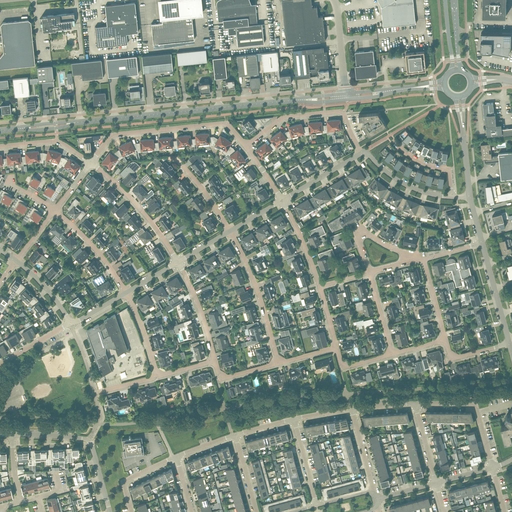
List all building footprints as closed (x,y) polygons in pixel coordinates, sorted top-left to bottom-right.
[(158,0),(160,18),(161,18),(162,23),(192,20),(191,15),(202,14),(200,0),(158,0)] [(223,20),(223,27),(235,26),(256,24),(255,12),(256,12),(255,3),(250,4),(248,0),(218,0),(217,2),(217,3),(217,7),(216,7),(216,8),(217,7),(219,20),(223,20)] [(312,6),(311,2),(310,0),(281,0),(286,45),(325,41),(322,15),(318,16),(317,6),(312,6)] [(413,0),(380,0),(383,27),(416,24),(413,0)] [(506,0),(483,0),(483,2),(482,2),(483,2),(483,6),(482,6),(483,6),(483,16),(506,16),(506,0)] [(95,27),(97,47),(127,44),(126,34),(132,33),(138,32),(135,3),(105,6),(106,16),(104,18),(106,20),(107,25),(95,27)] [(75,24),(74,13),(57,15),(57,13),(58,13),(58,12),(57,13),(56,13),(54,13),(53,13),(52,13),(53,14),(53,15),(41,16),(42,22),(40,22),(41,25),(42,25),(43,31),(56,29),(56,28),(72,26),(72,24),(75,24)] [(0,40),(2,41),(2,43),(3,53),(0,56),(0,68),(35,65),(31,30),(32,30),(31,22),(28,20),(2,22),(0,25),(1,35),(0,35),(0,40)] [(194,40),(192,20),(162,23),(151,24),(153,44),(194,40)] [(263,23),(256,24),(235,26),(237,46),(264,43),(262,23),(263,23)] [(511,44),(511,33),(481,33),(481,51),(492,51),(509,55),(511,44)] [(328,67),(326,51),(324,51),(323,46),(292,50),(295,78),(311,76),(310,68),(326,67),(328,67)] [(178,65),(207,62),(206,49),(177,52),(178,65)] [(373,50),(355,52),(357,65),(375,63),(373,50)] [(277,51),(261,53),(263,71),(274,70),(279,69),(277,51)] [(424,51),(406,53),(408,71),(426,69),(424,51)] [(172,69),(171,53),(142,56),(143,72),(172,69)] [(258,74),(256,56),(258,56),(258,59),(262,59),(261,53),(236,56),(238,76),(249,75),(258,74)] [(136,56),(106,59),(108,77),(138,74),(136,56)] [(212,58),(214,78),(227,77),(225,57),(212,58)] [(101,59),(71,63),(73,74),(81,74),(102,71),(101,59)] [(375,63),(357,65),(356,65),(358,77),(376,75),(375,63)] [(39,82),(53,80),(52,65),(37,67),(39,82)] [(329,80),(328,70),(326,70),(326,67),(310,68),(311,76),(316,76),(315,74),(319,74),(319,81),(329,80)] [(103,77),(102,71),(81,74),(82,79),(103,77)] [(260,87),(258,74),(249,75),(251,88),(260,87)] [(290,74),(279,75),(276,75),(277,81),(280,80),(280,85),(291,84),(290,74)] [(28,77),(13,79),(14,97),(22,96),(28,95),(30,95),(28,77)] [(8,79),(0,80),(0,88),(8,87),(8,79)] [(204,83),(199,83),(198,83),(198,87),(198,88),(199,88),(200,89),(200,93),(210,92),(210,91),(211,91),(212,91),(211,85),(209,85),(209,79),(204,79),(204,83)] [(234,79),(223,80),(223,85),(226,85),(226,86),(227,86),(228,90),(235,89),(234,79)] [(174,85),(164,87),(165,95),(166,95),(166,96),(173,96),(173,94),(175,94),(175,92),(176,92),(175,90),(174,90),(174,85)] [(128,90),(127,91),(126,92),(126,94),(126,95),(127,95),(128,96),(129,96),(129,100),(140,99),(139,89),(128,90)] [(96,104),(98,103),(98,104),(99,104),(100,104),(100,103),(105,103),(104,93),(93,94),(94,99),(95,100),(96,104)] [(36,110),(35,105),(36,105),(37,103),(37,101),(36,100),(35,100),(29,101),(28,95),(22,96),(23,104),(25,104),(26,111),(29,111),(33,110),(36,110)] [(65,107),(71,106),(70,96),(65,97),(65,96),(62,96),(62,97),(60,97),(61,106),(64,105),(65,107)] [(10,104),(1,105),(2,113),(1,113),(11,112),(10,102),(10,104)] [(487,103),(483,104),(483,107),(485,123),(487,122),(496,121),(495,113),(494,114),(493,103),(487,103)] [(366,121),(363,123),(362,123),(362,124),(362,125),(363,125),(364,125),(367,124),(368,125),(363,127),(364,128),(365,127),(367,131),(366,132),(369,137),(386,126),(384,121),(382,122),(380,118),(381,117),(378,112),(359,114),(359,115),(360,115),(361,119),(359,119),(360,120),(364,119),(366,121)] [(256,129),(273,117),(249,119),(248,119),(243,123),(251,133),(256,130),(257,130),(256,129)] [(334,130),(333,119),(329,120),(330,121),(327,121),(327,126),(324,126),(325,133),(328,132),(328,130),(334,130)] [(336,119),(333,119),(334,130),(338,129),(339,131),(343,130),(341,125),(340,125),(339,120),(337,120),(336,119)] [(316,132),(314,121),(311,122),(311,123),(308,123),(309,128),(305,128),(307,135),(310,134),(310,132),(316,132)] [(318,121),(314,121),(316,132),(321,131),(322,133),(325,133),(324,126),(321,126),(321,122),(318,122),(318,121)] [(487,125),(486,125),(487,135),(502,134),(502,137),(511,135),(511,127),(502,129),(501,124),(499,124),(499,123),(499,121),(496,121),(487,122),(487,125)] [(298,124),(294,125),(297,134),(303,133),(304,136),(307,135),(305,128),(302,129),(301,124),(298,124)] [(297,134),(294,125),(291,126),(289,127),(290,132),(286,133),(290,139),(292,138),(292,136),(297,134)] [(407,143),(413,136),(409,133),(406,129),(400,134),(404,139),(403,139),(407,143)] [(278,132),(275,134),(281,142),(286,139),(287,141),(290,139),(286,133),(283,135),(280,131),(278,133),(278,132)] [(203,143),(202,133),(198,133),(198,134),(195,135),(196,139),(193,140),(194,146),(194,149),(197,149),(197,146),(198,146),(199,145),(198,144),(203,143)] [(205,133),(202,133),(203,143),(209,143),(209,145),(212,145),(213,138),(209,138),(208,133),(205,134),(205,133)] [(98,135),(93,136),(77,137),(77,138),(78,137),(79,142),(84,142),(85,151),(85,150),(91,149),(91,150),(90,141),(93,140),(93,141),(99,140),(104,134),(98,135)] [(272,137),(270,139),(273,143),(271,144),(275,150),(277,153),(280,150),(278,148),(283,145),(281,142),(275,134),(272,136),(272,137)] [(184,145),(183,135),(180,135),(180,136),(177,136),(177,141),(174,142),(175,148),(178,148),(178,146),(184,145)] [(187,135),(183,135),(184,145),(190,145),(190,147),(194,146),(193,140),(190,140),(190,135),(187,135)] [(221,147),(226,138),(223,136),(222,137),(220,136),(217,140),(213,138),(212,145),(214,146),(220,149),(221,147)] [(416,149),(421,142),(416,139),(413,136),(407,143),(408,142),(412,146),(411,146),(416,149)] [(166,147),(165,137),(161,137),(161,138),(158,138),(159,143),(156,144),(157,150),(162,150),(162,148),(166,147)] [(168,137),(165,137),(166,147),(172,147),(172,149),(175,148),(174,142),(172,142),(171,137),(168,137)] [(150,138),(146,139),(147,149),(153,148),(153,151),(157,150),(156,144),(153,144),(153,139),(150,139),(150,138)] [(234,147),(229,145),(231,142),(228,141),(229,140),(226,138),(221,147),(224,149),(222,152),(226,155),(231,150),(234,147)] [(147,149),(146,139),(143,139),(143,140),(140,140),(140,145),(137,146),(138,153),(141,152),(141,150),(147,149)] [(128,142),(127,142),(124,143),(128,152),(134,150),(135,153),(138,153),(137,146),(133,147),(130,141),(128,142)] [(263,143),(260,146),(266,154),(271,150),(272,152),(275,150),(271,144),(269,146),(266,142),(263,144),(263,143)] [(426,155),(429,146),(424,144),(421,142),(416,149),(417,149),(421,151),(421,152),(426,155)] [(128,152),(124,143),(121,144),(121,145),(119,146),(121,151),(117,153),(121,159),(124,157),(126,156),(125,154),(128,152)] [(492,156),(491,143),(481,144),(481,148),(482,148),(483,158),(484,158),(485,162),(488,162),(487,156),(492,156)] [(331,145),(324,148),(329,155),(332,153),(335,157),(336,156),(337,157),(340,155),(340,154),(341,153),(336,144),(332,147),(331,145)] [(266,154),(260,146),(257,148),(258,148),(255,150),(259,154),(261,158),(263,159),(265,158),(265,159),(268,156),(266,154)] [(436,158),(438,150),(433,148),(429,146),(426,155),(426,154),(431,156),(431,157),(436,158)] [(325,158),(329,155),(324,148),(318,152),(319,154),(315,157),(321,165),(322,164),(323,166),(326,163),(326,162),(327,161),(325,158)] [(389,152),(385,148),(380,152),(384,158),(389,161),(394,154),(390,151),(389,152)] [(35,150),(32,151),(33,161),(39,160),(39,162),(42,163),(43,155),(38,156),(38,151),(35,151),(35,150)] [(52,161),(55,151),(51,150),(51,151),(48,150),(47,156),(43,155),(42,163),(45,163),(46,159),(52,161)] [(234,161),(242,154),(240,152),(239,152),(237,150),(233,153),(231,150),(226,155),(226,156),(227,157),(228,157),(229,158),(230,159),(231,158),(234,161)] [(443,151),(438,150),(436,158),(436,157),(441,159),(441,160),(447,161),(448,152),(443,151)] [(33,161),(32,151),(28,151),(28,152),(25,152),(26,157),(23,157),(24,164),(27,164),(27,162),(33,161)] [(59,170),(60,167),(64,158),(60,157),(61,153),(58,152),(58,151),(55,151),(52,161),(58,162),(57,166),(56,169),(59,170)] [(492,156),(487,156),(488,162),(492,162),(493,163),(496,163),(496,161),(499,161),(501,179),(511,178),(511,151),(499,153),(499,155),(492,156)] [(17,152),(13,153),(14,163),(18,162),(18,167),(22,167),(22,166),(24,166),(24,164),(23,157),(20,158),(19,153),(17,153),(17,152)] [(14,163),(13,153),(10,153),(10,154),(7,154),(7,159),(4,159),(5,166),(11,165),(10,163),(14,163)] [(121,159),(117,153),(114,156),(109,153),(108,155),(107,154),(105,157),(113,164),(117,159),(119,160),(121,159)] [(203,170),(205,168),(200,162),(202,161),(201,154),(193,155),(193,156),(194,156),(195,162),(191,165),(198,174),(200,172),(201,173),(203,171),(203,170)] [(245,160),(243,158),(244,157),(242,154),(234,161),(236,164),(235,165),(235,166),(236,167),(233,169),(235,171),(243,165),(241,163),(245,160)] [(306,161),(302,163),(303,164),(308,173),(309,172),(310,173),(313,171),(313,170),(314,169),(312,165),(315,163),(316,164),(312,156),(310,154),(304,158),(305,160),(306,161)] [(395,155),(394,154),(389,161),(394,166),(398,169),(403,161),(399,158),(398,160),(393,156),(395,155)] [(113,164),(105,157),(103,160),(103,161),(102,163),(109,168),(113,164)] [(68,161),(64,158),(60,167),(59,170),(61,171),(64,166),(69,170),(75,161),(72,159),(72,160),(69,158),(68,161)] [(173,174),(173,173),(175,171),(171,168),(172,167),(170,165),(169,166),(165,162),(163,164),(159,160),(154,165),(157,168),(158,166),(163,172),(161,173),(161,175),(164,178),(166,178),(167,176),(168,177),(170,176),(172,176),(173,174)] [(78,163),(75,161),(69,170),(74,173),(71,177),(74,179),(81,169),(79,167),(80,166),(78,164),(78,163)] [(130,173),(138,165),(136,162),(135,162),(134,161),(133,161),(132,162),(131,162),(130,162),(119,174),(125,178),(122,181),(128,186),(133,181),(133,182),(136,179),(135,179),(130,173)] [(408,175),(413,167),(408,165),(407,166),(402,163),(403,161),(398,169),(404,172),(408,175)] [(288,170),(295,181),(296,180),(297,181),(300,179),(300,178),(301,177),(299,173),(303,171),(303,172),(303,171),(299,164),(288,170)] [(234,174),(236,177),(237,178),(242,175),(244,178),(246,177),(249,181),(256,176),(251,168),(245,172),(242,167),(234,174)] [(419,180),(423,172),(418,170),(417,171),(412,169),(413,167),(408,175),(414,178),(419,180)] [(367,171),(366,172),(364,170),(361,172),(359,169),(354,172),(360,183),(365,179),(364,178),(368,176),(370,174),(367,171)] [(288,186),(287,185),(288,184),(286,181),(290,178),(290,179),(286,171),(275,177),(282,188),(283,187),(284,188),(288,186)] [(360,183),(354,172),(350,175),(349,175),(350,178),(347,180),(351,188),(360,183)] [(431,184),(433,175),(428,174),(428,176),(422,173),(423,172),(419,180),(426,182),(431,184)] [(146,173),(138,180),(142,184),(145,181),(146,183),(151,178),(146,173)] [(89,180),(86,183),(91,187),(90,188),(97,195),(103,188),(100,186),(102,183),(100,181),(98,179),(97,179),(93,175),(92,177),(89,180)] [(443,186),(444,177),(439,177),(439,178),(433,177),(433,175),(431,184),(438,186),(443,186)] [(41,190),(47,179),(43,176),(40,181),(33,176),(32,177),(31,178),(32,178),(29,183),(30,183),(28,186),(34,189),(35,186),(41,190)] [(222,187),(221,188),(218,183),(219,182),(215,176),(208,181),(212,186),(210,188),(217,198),(225,192),(224,192),(225,191),(226,190),(226,189),(225,187),(223,187),(222,187)] [(351,188),(347,180),(344,182),(342,179),(337,182),(342,191),(347,188),(348,190),(351,188)] [(185,194),(191,190),(184,180),(181,182),(178,180),(172,184),(176,189),(180,187),(185,194)] [(251,188),(255,186),(258,184),(256,180),(249,185),(251,188)] [(374,194),(382,184),(377,180),(375,183),(372,181),(368,187),(371,188),(369,190),(374,194)] [(342,191),(337,182),(331,186),(333,188),(330,190),(333,196),(336,194),(337,194),(342,191)] [(54,199),(63,186),(59,183),(54,190),(47,185),(47,186),(46,185),(46,187),(43,191),(44,192),(43,194),(48,198),(49,195),(54,199)] [(147,189),(145,191),(139,184),(132,191),(141,200),(148,194),(149,192),(149,191),(148,189),(147,189)] [(383,198),(387,192),(385,190),(386,188),(382,184),(374,194),(379,198),(380,196),(383,198)] [(493,197),(497,197),(497,195),(497,193),(495,185),(489,186),(486,187),(488,194),(486,194),(487,201),(489,200),(490,206),(495,205),(493,197)] [(261,186),(259,187),(255,190),(256,195),(259,195),(262,200),(263,199),(264,200),(266,198),(269,196),(264,188),(263,189),(261,186)] [(111,203),(117,197),(108,189),(106,191),(104,188),(99,194),(101,197),(103,195),(111,203)] [(334,198),(334,197),(333,196),(330,190),(326,192),(325,190),(320,193),(325,201),(326,203),(334,198)] [(12,195),(7,192),(6,194),(0,191),(0,202),(1,201),(9,204),(10,204),(10,203),(10,202),(12,197),(11,197),(12,195)] [(391,204),(397,194),(391,191),(390,194),(387,192),(383,198),(382,199),(385,201),(391,204)] [(511,192),(497,195),(497,197),(498,197),(499,201),(511,199),(511,192)] [(319,204),(325,201),(320,193),(314,196),(316,198),(312,200),(317,208),(320,206),(319,204)] [(400,207),(403,201),(401,199),(402,197),(397,194),(391,204),(396,207),(397,206),(400,207)] [(225,204),(232,200),(230,196),(223,200),(225,204)] [(149,206),(148,207),(149,209),(149,210),(150,211),(151,212),(153,213),(156,210),(157,212),(161,209),(155,202),(157,200),(154,197),(152,199),(151,197),(146,202),(149,206)] [(198,211),(204,207),(197,197),(194,200),(192,197),(185,202),(187,205),(191,202),(198,211)] [(80,219),(86,213),(83,211),(81,211),(75,207),(79,202),(75,198),(71,203),(71,204),(67,208),(67,209),(69,210),(67,212),(67,213),(69,215),(70,215),(75,219),(77,217),(80,219)] [(24,211),(27,206),(26,205),(27,203),(22,200),(21,202),(15,199),(12,206),(23,213),(24,212),(25,211),(24,211)] [(359,219),(363,217),(361,215),(366,212),(358,199),(350,204),(353,208),(350,209),(349,208),(343,212),(344,213),(341,215),(328,224),(333,232),(343,225),(345,228),(348,226),(348,225),(350,224),(351,224),(357,221),(357,220),(359,219)] [(409,213),(413,202),(407,199),(406,202),(403,201),(400,207),(400,209),(403,210),(403,211),(409,213)] [(317,208),(312,200),(309,202),(308,200),(302,203),(307,212),(313,208),(314,210),(317,208)] [(418,216),(420,208),(418,206),(419,204),(413,202),(409,213),(414,215),(418,216)] [(308,213),(307,212),(302,203),(297,206),(298,209),(295,211),(300,218),(303,216),(308,213)] [(116,206),(111,211),(114,213),(115,212),(120,217),(129,209),(123,204),(118,209),(116,206)] [(232,205),(225,209),(230,219),(232,218),(232,219),(235,217),(234,217),(238,214),(232,205)] [(428,216),(430,207),(424,205),(423,208),(420,208),(418,216),(421,217),(427,218),(428,216)] [(438,212),(435,211),(436,208),(430,207),(428,216),(434,218),(437,218),(438,212)] [(42,213),(37,209),(36,211),(30,208),(23,219),(27,222),(30,217),(37,222),(38,221),(38,222),(39,220),(38,220),(42,215),(41,215),(42,213)] [(446,219),(448,219),(458,216),(456,210),(453,211),(452,208),(446,210),(444,210),(446,219)] [(167,218),(170,215),(167,211),(161,215),(163,218),(159,221),(165,230),(172,225),(167,218)] [(372,212),(366,219),(371,223),(369,225),(377,231),(379,229),(381,231),(384,227),(382,225),(375,219),(377,216),(372,212)] [(502,213),(492,216),(495,226),(496,226),(497,229),(505,227),(502,213)] [(86,215),(81,220),(83,222),(81,224),(89,233),(95,227),(86,219),(88,217),(86,215)] [(128,221),(135,229),(137,231),(141,228),(139,226),(142,224),(134,215),(131,217),(129,215),(124,219),(126,222),(128,221)] [(209,218),(207,215),(201,218),(203,221),(202,222),(201,223),(203,226),(204,226),(206,225),(209,230),(211,229),(212,230),(214,228),(214,227),(216,226),(211,217),(209,218)] [(280,216),(276,219),(281,227),(287,224),(284,220),(283,221),(280,216)] [(457,226),(456,223),(459,222),(458,216),(448,219),(446,219),(448,225),(448,228),(450,227),(457,226)] [(281,227),(276,219),(271,222),(273,226),(271,227),(274,232),(277,231),(276,230),(281,227)] [(53,238),(57,242),(59,243),(60,242),(65,237),(62,234),(65,230),(56,223),(50,230),(56,234),(53,238)] [(266,224),(261,227),(267,237),(272,234),(271,234),(274,232),(271,227),(268,228),(266,224)] [(317,245),(317,246),(322,244),(322,242),(325,241),(324,237),(323,238),(322,235),(326,234),(322,225),(309,231),(311,236),(308,237),(310,241),(310,240),(311,243),(312,247),(317,245)] [(181,230),(178,226),(171,231),(173,235),(181,230)] [(462,234),(461,229),(461,227),(458,228),(457,226),(450,227),(451,230),(453,236),(462,234)] [(96,236),(94,238),(102,247),(108,241),(101,232),(103,230),(100,227),(94,233),(96,236)] [(141,228),(137,231),(128,238),(132,243),(142,238),(145,243),(152,238),(152,236),(150,234),(149,234),(146,231),(145,232),(142,227),(141,228)] [(267,237),(261,227),(256,230),(259,234),(256,236),(259,241),(262,239),(266,236),(267,237)] [(397,239),(402,230),(396,227),(394,230),(389,227),(389,228),(388,227),(386,231),(388,231),(385,236),(386,237),(385,238),(389,240),(389,238),(392,240),(394,237),(397,239)] [(14,240),(11,244),(13,245),(12,246),(15,248),(15,247),(17,248),(18,247),(19,246),(23,239),(20,237),(21,236),(11,229),(7,235),(14,240)] [(350,239),(349,235),(346,236),(344,231),(330,237),(333,245),(338,243),(339,246),(338,247),(339,250),(343,248),(343,250),(348,248),(348,247),(353,245),(351,242),(350,239)] [(251,233),(246,236),(252,245),(256,242),(256,243),(259,241),(256,236),(254,237),(251,233)] [(462,234),(453,236),(451,237),(454,245),(453,245),(464,243),(463,240),(464,239),(462,234)] [(417,238),(405,235),(403,244),(404,244),(404,245),(406,245),(415,246),(417,238)] [(65,237),(60,242),(63,245),(64,244),(71,250),(78,243),(70,236),(67,239),(65,237)] [(245,248),(252,245),(246,236),(242,239),(244,244),(243,244),(245,248)] [(439,238),(427,239),(428,241),(426,241),(427,245),(428,245),(428,247),(440,246),(440,243),(443,243),(442,236),(439,236),(439,238)] [(180,237),(173,241),(178,250),(180,249),(181,250),(184,248),(183,247),(185,246),(182,240),(183,240),(182,237),(180,238),(180,237)] [(284,241),(283,238),(275,242),(277,245),(280,243),(283,249),(281,249),(282,250),(294,243),(293,240),(292,241),(291,238),(284,241)] [(509,238),(499,241),(503,254),(511,251),(511,250),(509,239),(509,238)] [(119,250),(117,252),(113,247),(119,242),(116,239),(108,245),(111,248),(106,252),(113,261),(122,254),(119,250)] [(144,247),(150,256),(154,253),(159,261),(160,260),(161,261),(163,260),(163,259),(165,258),(158,246),(155,248),(152,242),(144,247)] [(42,243),(29,258),(35,262),(38,258),(44,263),(44,264),(48,259),(42,254),(47,248),(42,243)] [(296,246),(294,243),(282,250),(284,255),(280,257),(281,260),(292,256),(290,252),(296,249),(295,246),(296,246)] [(76,257),(81,263),(89,255),(84,250),(82,252),(79,248),(80,248),(80,247),(72,255),(75,258),(76,257)] [(228,247),(224,250),(229,258),(235,255),(232,251),(231,251),(228,247)] [(320,266),(321,270),(326,268),(326,269),(331,267),(331,265),(334,264),(333,261),(332,261),(331,259),(335,257),(332,248),(318,254),(320,259),(317,260),(319,263),(320,266)] [(264,249),(257,253),(256,253),(258,257),(252,260),(258,272),(260,270),(261,271),(264,269),(267,268),(262,256),(265,254),(263,250),(264,249)] [(229,258),(224,250),(219,252),(221,256),(219,258),(222,263),(224,262),(224,261),(229,258)] [(342,257),(344,262),(347,261),(351,271),(361,267),(359,264),(358,261),(357,257),(356,258),(354,253),(342,257)] [(214,255),(209,258),(214,267),(219,264),(219,265),(222,263),(219,258),(216,259),(214,255)] [(458,258),(459,261),(461,268),(459,268),(462,278),(463,278),(465,284),(466,288),(468,287),(469,290),(475,288),(474,285),(476,285),(473,275),(472,275),(469,266),(471,265),(468,255),(458,258)] [(296,271),(304,268),(300,257),(295,259),(294,256),(286,259),(289,265),(293,264),(296,271)] [(214,267),(209,258),(204,261),(206,265),(204,267),(207,272),(210,270),(209,270),(214,267)] [(461,268),(459,261),(456,262),(456,261),(455,261),(455,260),(454,259),(453,260),(452,260),(449,261),(448,261),(447,261),(447,262),(446,262),(446,263),(446,264),(447,264),(444,265),(443,262),(432,265),(435,275),(452,270),(452,272),(451,272),(450,273),(450,274),(449,275),(450,277),(450,278),(451,278),(453,279),(454,278),(456,287),(459,286),(459,287),(460,288),(461,288),(462,288),(462,287),(463,287),(463,286),(463,285),(465,284),(463,278),(462,278),(459,268),(461,268)] [(82,266),(86,270),(88,268),(92,274),(99,268),(99,267),(97,264),(97,265),(94,261),(91,263),(89,260),(89,261),(87,262),(82,266)] [(132,263),(130,260),(122,264),(124,268),(120,270),(126,280),(130,278),(130,279),(133,278),(132,277),(133,276),(127,266),(132,263)] [(207,272),(204,267),(201,268),(199,264),(194,267),(199,275),(204,273),(204,274),(207,272)] [(54,265),(46,273),(51,278),(53,276),(56,278),(59,275),(57,273),(60,270),(56,266),(56,267),(54,265)] [(199,275),(194,267),(189,270),(192,274),(191,275),(193,279),(199,275)] [(417,269),(404,272),(405,272),(406,277),(410,276),(412,281),(413,280),(414,284),(421,282),(421,283),(417,269)] [(236,285),(244,281),(239,270),(231,273),(234,280),(232,280),(234,284),(235,284),(236,285)] [(218,280),(229,274),(227,271),(216,277),(218,280)] [(310,284),(306,274),(303,275),(302,272),(295,274),(296,278),(300,277),(302,282),(301,282),(302,285),(303,285),(303,286),(310,284)] [(68,273),(58,282),(60,284),(58,286),(60,289),(60,290),(62,292),(63,292),(64,294),(71,288),(68,284),(73,279),(68,273)] [(96,287),(100,292),(103,290),(105,293),(110,290),(110,291),(114,289),(112,285),(111,286),(108,280),(105,282),(101,275),(95,279),(99,286),(96,287)] [(395,275),(381,279),(382,285),(391,283),(393,285),(397,284),(397,285),(398,285),(395,275)] [(266,285),(263,286),(264,290),(264,291),(265,294),(266,294),(267,298),(275,296),(274,292),(274,291),(273,288),(272,288),(271,284),(272,283),(270,277),(264,280),(266,285)] [(176,278),(171,280),(176,289),(183,285),(182,284),(180,282),(179,282),(176,278)] [(16,292),(23,285),(20,283),(20,282),(17,280),(15,279),(14,281),(9,287),(10,287),(13,290),(9,297),(11,299),(16,292)] [(176,289),(171,280),(167,283),(169,287),(166,289),(170,294),(172,293),(172,292),(176,289)] [(442,290),(439,291),(442,302),(450,300),(448,293),(450,292),(449,290),(455,288),(453,281),(441,285),(442,290)] [(363,284),(358,285),(361,297),(369,294),(367,290),(368,290),(367,287),(365,283),(363,284)] [(23,299),(30,291),(26,287),(25,287),(23,285),(16,292),(23,299)] [(202,292),(200,292),(203,300),(205,299),(205,300),(206,300),(207,300),(208,300),(208,299),(208,298),(211,296),(210,293),(214,291),(211,285),(201,289),(202,292)] [(162,286),(157,289),(162,298),(166,295),(167,296),(170,294),(166,289),(164,290),(162,286)] [(243,287),(235,290),(237,295),(239,294),(243,302),(251,299),(248,291),(245,292),(244,290),(243,287)] [(415,293),(415,297),(414,298),(414,299),(415,300),(415,301),(416,301),(417,301),(417,302),(426,299),(424,294),(425,294),(424,291),(423,291),(423,289),(420,290),(419,287),(410,289),(412,294),(415,293)] [(162,298),(157,289),(152,292),(154,296),(152,297),(155,303),(158,301),(157,300),(162,298)] [(475,293),(474,290),(464,293),(467,302),(472,300),(473,305),(481,302),(478,292),(475,293)] [(34,296),(30,291),(23,299),(29,305),(37,298),(34,296)] [(308,291),(299,294),(300,298),(303,297),(305,305),(306,308),(313,306),(312,303),(315,302),(315,300),(316,300),(315,296),(314,296),(314,297),(313,295),(309,296),(307,295),(306,292),(308,291)] [(335,291),(329,293),(330,296),(328,296),(329,299),(330,299),(332,304),(338,303),(339,306),(346,304),(342,292),(336,294),(335,291)] [(74,292),(69,294),(73,299),(69,301),(71,304),(70,304),(73,308),(75,310),(84,305),(78,296),(77,296),(74,292)] [(12,299),(11,299),(9,297),(3,293),(0,297),(0,301),(7,306),(12,299)] [(147,295),(142,298),(147,306),(148,308),(153,306),(152,304),(155,303),(152,297),(149,299),(147,295)] [(218,298),(220,304),(227,302),(224,296),(218,298)] [(35,312),(43,306),(39,301),(37,298),(29,305),(35,312)] [(147,306),(142,298),(137,301),(140,305),(139,306),(140,308),(141,310),(147,306)] [(174,302),(170,304),(172,308),(179,304),(180,307),(182,313),(181,314),(182,316),(184,316),(184,317),(192,314),(188,303),(184,305),(182,302),(183,302),(181,298),(179,299),(174,302)] [(393,305),(388,307),(391,317),(393,317),(394,317),(396,317),(397,316),(398,315),(397,308),(401,307),(399,300),(392,301),(393,305)] [(363,301),(355,303),(357,311),(364,309),(365,315),(374,313),(371,302),(363,304),(363,301)] [(221,304),(211,308),(213,312),(208,314),(209,317),(210,320),(222,316),(221,312),(223,311),(221,304)] [(424,304),(416,306),(417,310),(416,310),(416,313),(418,314),(420,313),(421,318),(430,316),(429,313),(430,313),(430,312),(430,310),(429,309),(428,309),(428,307),(425,308),(424,304)] [(47,311),(43,306),(35,312),(40,319),(49,313),(47,311)] [(255,311),(253,306),(243,309),(244,312),(246,312),(248,320),(257,318),(255,313),(255,311)] [(282,312),(280,306),(274,308),(276,314),(272,315),(275,327),(282,325),(283,327),(289,325),(285,312),(282,312)] [(242,310),(240,307),(230,310),(231,315),(231,314),(242,310)] [(315,307),(300,311),(302,317),(311,314),(312,320),(309,321),(310,325),(321,322),(318,311),(315,311),(314,308),(315,308),(315,307)] [(486,321),(483,311),(480,312),(479,308),(473,309),(474,312),(474,313),(476,313),(479,323),(486,321)] [(340,330),(340,331),(341,331),(342,331),(343,331),(343,330),(344,330),(344,329),(348,328),(346,320),(347,320),(347,319),(348,319),(348,318),(348,317),(352,316),(350,310),(339,313),(341,317),(336,318),(337,323),(336,323),(337,324),(337,325),(337,326),(338,326),(339,330),(340,330)] [(454,311),(445,314),(449,326),(457,324),(454,311)] [(50,316),(49,313),(40,319),(44,326),(45,327),(52,323),(53,322),(52,320),(53,320),(51,316),(50,316)] [(115,315),(116,314),(115,315),(114,314),(104,320),(104,321),(99,324),(98,323),(86,330),(89,337),(87,338),(98,367),(98,366),(99,365),(103,376),(103,375),(110,371),(110,372),(113,371),(110,363),(110,362),(111,362),(115,361),(113,356),(110,357),(110,359),(108,360),(106,355),(108,348),(116,349),(117,353),(118,355),(124,351),(130,352),(118,320),(117,321),(115,315)] [(224,315),(222,316),(210,320),(210,323),(211,323),(212,326),(216,324),(217,328),(227,325),(224,315)] [(150,328),(153,327),(155,332),(163,329),(161,324),(160,324),(157,318),(147,322),(150,328)] [(356,321),(353,322),(354,325),(357,324),(358,326),(364,325),(365,327),(367,327),(368,333),(378,330),(377,324),(373,325),(373,323),(373,322),(372,318),(363,321),(363,319),(356,321)] [(183,322),(184,326),(187,325),(191,338),(199,335),(197,330),(198,329),(197,325),(196,325),(195,322),(192,323),(191,320),(183,322)] [(425,330),(426,333),(425,334),(424,335),(425,336),(426,337),(427,337),(427,338),(435,336),(432,323),(429,324),(428,321),(418,323),(420,331),(425,330)] [(33,323),(25,327),(31,336),(38,332),(33,323)] [(241,326),(242,330),(244,329),(245,335),(249,334),(261,331),(261,329),(260,329),(259,325),(255,326),(254,323),(245,325),(241,326)] [(404,325),(398,326),(399,332),(395,333),(399,346),(408,343),(406,343),(403,332),(406,331),(404,325)] [(483,325),(475,327),(476,333),(480,332),(481,336),(480,336),(479,337),(480,339),(481,340),(482,340),(482,343),(485,342),(485,343),(491,341),(488,329),(484,330),(483,325)] [(220,336),(216,337),(217,342),(218,344),(217,344),(219,348),(222,347),(222,348),(225,348),(225,347),(228,346),(225,335),(229,334),(228,330),(230,329),(229,326),(225,327),(225,330),(219,332),(220,336)] [(316,326),(306,329),(307,335),(313,333),(313,336),(314,340),(316,340),(318,346),(323,344),(323,345),(326,344),(327,343),(323,331),(318,332),(316,326)] [(23,341),(31,336),(25,327),(18,332),(23,341)] [(158,335),(153,337),(155,344),(154,344),(155,347),(156,347),(163,345),(160,335),(164,334),(162,329),(157,331),(158,335)] [(290,335),(289,329),(284,330),(286,337),(279,339),(282,352),(291,349),(292,349),(293,348),(293,347),(293,345),(292,345),(291,344),(290,344),(288,337),(290,336),(290,335)] [(459,329),(453,330),(455,335),(451,336),(453,342),(455,342),(455,343),(458,342),(458,341),(462,340),(460,334),(461,334),(459,329)] [(262,333),(261,331),(249,334),(250,340),(246,341),(247,345),(258,342),(257,339),(262,337),(261,333),(262,333)] [(16,345),(23,341),(18,332),(11,336),(16,345)] [(355,342),(354,339),(358,338),(357,334),(346,337),(347,341),(342,342),(344,349),(347,349),(347,351),(351,350),(351,348),(353,347),(352,343),(355,342)] [(375,335),(368,337),(370,344),(373,343),(375,352),(384,350),(380,337),(376,339),(375,335)] [(9,349),(16,345),(11,336),(4,340),(9,349)] [(0,350),(2,353),(9,349),(4,340),(0,342),(0,350)] [(192,347),(193,347),(195,354),(194,354),(194,355),(194,357),(195,357),(196,357),(197,359),(205,357),(201,345),(200,345),(199,341),(191,343),(192,347)] [(262,362),(263,362),(264,361),(264,360),(268,359),(265,347),(258,349),(256,344),(249,346),(250,352),(254,351),(255,355),(257,354),(259,362),(260,361),(261,362),(262,362)] [(427,357),(422,358),(425,370),(431,367),(430,366),(434,365),(436,365),(436,364),(438,364),(439,368),(443,367),(441,361),(442,361),(439,350),(427,354),(427,357)] [(166,351),(158,354),(159,358),(160,359),(160,361),(161,366),(170,364),(169,360),(169,359),(168,356),(167,355),(166,351)] [(228,352),(221,354),(222,358),(221,358),(223,366),(234,363),(232,355),(229,356),(228,352)] [(477,364),(478,367),(479,371),(484,370),(489,369),(490,371),(491,372),(494,371),(495,370),(494,368),(498,366),(498,364),(499,363),(498,361),(497,360),(496,356),(481,360),(482,363),(477,364)] [(416,372),(423,370),(424,372),(425,372),(422,361),(414,363),(413,358),(402,361),(404,369),(414,367),(416,372)] [(119,359),(115,361),(111,362),(110,362),(110,363),(113,371),(114,373),(123,370),(119,359)] [(329,359),(315,363),(316,369),(326,366),(327,370),(328,370),(328,371),(334,370),(331,360),(329,360),(329,359)] [(381,370),(377,370),(379,377),(384,376),(384,374),(388,373),(389,375),(393,375),(394,379),(399,377),(395,362),(392,363),(388,363),(388,364),(380,367),(381,370)] [(467,373),(471,372),(473,372),(472,369),(470,369),(469,363),(456,367),(458,376),(463,374),(463,375),(464,375),(466,375),(467,374),(467,373)] [(298,377),(306,375),(304,366),(295,368),(296,369),(288,371),(290,378),(298,376),(298,377)] [(364,371),(351,374),(354,384),(366,380),(366,382),(372,380),(370,372),(364,374),(364,371)] [(211,381),(211,380),(211,378),(212,377),(211,375),(210,375),(209,372),(204,374),(204,373),(200,374),(200,375),(193,377),(188,379),(190,386),(195,385),(202,383),(202,384),(204,385),(206,384),(206,383),(206,382),(211,381)] [(281,382),(278,372),(275,373),(274,373),(267,375),(268,377),(267,377),(268,384),(273,383),(273,384),(278,383),(279,386),(286,384),(285,381),(281,382)] [(229,388),(231,396),(235,395),(235,393),(238,392),(252,388),(249,380),(236,384),(236,386),(233,387),(229,388)] [(164,385),(160,386),(162,394),(166,393),(171,392),(171,391),(174,390),(174,391),(182,389),(180,381),(172,383),(169,384),(169,383),(164,384),(164,385)] [(154,388),(148,390),(148,388),(145,389),(138,391),(138,392),(134,394),(135,398),(139,397),(141,401),(151,398),(150,397),(156,395),(154,388)] [(110,399),(107,400),(109,407),(112,406),(112,407),(113,406),(114,410),(118,409),(130,406),(129,400),(120,402),(119,396),(117,396),(111,397),(112,398),(110,398),(110,399)] [(511,407),(511,409),(511,417),(511,416),(507,415),(506,416),(505,417),(507,419),(506,420),(505,423),(506,424),(501,425),(505,441),(506,440),(505,439),(511,437),(511,407)] [(435,420),(435,412),(426,411),(428,420),(435,420)] [(407,412),(401,413),(402,421),(402,423),(404,423),(404,424),(408,424),(410,423),(408,413),(407,412)] [(474,423),(471,413),(471,412),(465,412),(465,421),(473,421),(474,423)] [(372,424),(371,415),(363,416),(365,424),(372,424)] [(349,428),(346,419),(346,418),(340,419),(341,428),(348,427),(348,429),(349,428)] [(312,433),(310,424),(303,425),(305,434),(312,433)] [(286,429),(280,431),(282,440),(288,438),(288,440),(289,440),(288,438),(292,437),(290,430),(286,431),(286,429)] [(282,440),(280,431),(274,433),(276,441),(282,440)] [(276,441),(274,433),(268,434),(270,443),(276,441)] [(444,433),(440,434),(433,436),(434,440),(435,440),(436,443),(433,444),(442,441),(446,440),(444,433)] [(270,443),(268,434),(262,436),(265,444),(270,443)] [(350,438),(349,435),(339,438),(340,445),(351,442),(350,438)] [(144,453),(141,436),(122,439),(124,456),(144,453)] [(265,444),(262,436),(257,437),(259,446),(265,444)] [(259,446),(257,437),(251,439),(253,447),(259,446)] [(253,447),(251,439),(245,440),(247,449),(253,447)] [(444,448),(442,441),(433,444),(435,443),(436,447),(437,447),(438,450),(435,450),(435,451),(444,448)] [(352,445),(351,442),(340,445),(342,452),(353,449),(352,445)] [(320,443),(310,445),(310,449),(311,448),(312,452),(322,450),(320,443)] [(231,456),(229,447),(228,446),(221,448),(224,457),(230,455),(231,457),(231,456)] [(72,449),(67,449),(68,461),(73,461),(72,455),(79,455),(78,448),(72,448),(72,449)] [(224,457),(221,448),(216,450),(219,459),(224,457)] [(446,455),(444,448),(435,451),(437,450),(438,454),(439,454),(440,457),(437,457),(437,458),(446,455)] [(58,459),(58,449),(52,449),(52,450),(49,450),(50,464),(53,464),(53,459),(58,459)] [(64,449),(58,449),(58,459),(59,461),(64,461),(64,467),(65,468),(68,467),(68,461),(67,449),(64,449)] [(354,452),(353,449),(342,452),(344,459),(355,456),(354,456),(353,452),(354,452)] [(32,465),(31,451),(28,451),(28,450),(22,451),(23,460),(28,460),(28,465),(32,465)] [(41,459),(40,450),(34,450),(34,451),(31,451),(32,465),(36,465),(35,460),(41,459)] [(50,464),(49,450),(46,450),(40,450),(41,459),(46,459),(46,464),(50,464)] [(219,459),(216,450),(210,452),(213,461),(219,459)] [(324,457),(322,450),(312,452),(312,456),(313,455),(314,459),(313,459),(324,457)] [(213,461),(210,452),(204,455),(208,463),(213,461)] [(482,459),(480,453),(472,456),(473,459),(470,460),(472,465),(478,464),(477,460),(482,459)] [(449,454),(446,455),(437,458),(439,457),(440,461),(441,460),(442,464),(439,464),(439,465),(449,462),(451,461),(449,454)] [(208,463),(204,455),(199,457),(202,465),(208,463)] [(356,459),(355,456),(344,459),(346,466),(357,463),(357,462),(356,463),(355,459),(356,459)] [(202,465),(199,457),(193,459),(196,467),(202,465)] [(326,464),(324,457),(313,459),(314,463),(315,462),(316,466),(315,466),(315,467),(326,464)] [(262,458),(256,460),(256,458),(252,459),(253,461),(251,461),(252,464),(253,464),(254,468),(253,468),(264,465),(262,458)] [(196,467),(193,459),(188,461),(187,461),(188,462),(185,463),(186,471),(187,471),(196,467)] [(358,466),(357,463),(346,466),(348,473),(359,470),(359,469),(358,470),(357,466),(358,466)] [(295,464),(287,467),(284,468),(285,473),(288,472),(297,470),(295,464)] [(328,471),(326,464),(315,467),(316,469),(317,469),(318,473),(317,473),(317,474),(328,471)] [(83,468),(82,465),(76,467),(73,467),(76,476),(85,474),(83,468)] [(266,472),(264,465),(253,468),(254,471),(255,471),(256,475),(255,475),(266,472)] [(171,469),(164,473),(167,479),(168,481),(171,480),(174,479),(172,470),(171,469)] [(164,471),(158,474),(162,482),(167,479),(164,473),(164,471)] [(330,478),(328,471),(317,474),(318,476),(319,476),(320,480),(319,480),(319,481),(330,478)] [(268,479),(266,472),(255,475),(256,478),(257,482),(268,479)] [(86,479),(85,474),(76,476),(78,485),(87,482),(86,479)] [(158,474),(153,477),(157,485),(162,482),(158,474)] [(202,477),(193,480),(195,487),(204,484),(203,479),(206,479),(205,476),(202,477)] [(153,477),(147,479),(151,487),(157,485),(153,477)] [(362,478),(351,481),(354,489),(359,488),(359,486),(364,485),(362,478)] [(147,479),(142,482),(146,490),(151,487),(147,479)] [(270,486),(268,479),(257,482),(258,485),(259,489),(270,486)] [(299,480),(291,483),(289,483),(290,488),(301,486),(299,480)] [(354,489),(351,481),(341,483),(344,492),(354,489)] [(491,492),(488,481),(482,482),(484,490),(485,493),(491,492)] [(87,482),(78,485),(73,486),(74,489),(79,488),(80,493),(90,491),(88,485),(87,485),(87,482)] [(142,482),(137,484),(140,492),(146,490),(142,482)] [(207,483),(204,484),(195,487),(197,493),(206,491),(205,486),(208,486),(207,483)] [(344,492),(341,483),(331,486),(333,495),(344,492)] [(131,487),(129,488),(130,494),(132,493),(133,496),(134,495),(135,497),(136,497),(140,495),(139,495),(141,494),(140,492),(137,484),(131,487)] [(479,492),(477,484),(471,485),(473,493),(474,496),(479,494),(479,492)] [(272,493),(270,486),(259,489),(260,492),(261,496),(272,493)] [(333,495),(331,486),(321,489),(323,496),(327,494),(328,496),(333,495)] [(462,496),(460,488),(455,490),(457,498),(457,500),(463,499),(462,496)] [(209,490),(206,491),(197,493),(199,500),(208,498),(206,493),(209,492),(209,490)] [(457,498),(455,490),(449,491),(450,495),(448,495),(449,500),(457,498)] [(78,503),(91,499),(90,497),(91,496),(90,491),(80,493),(82,498),(77,500),(78,503)] [(177,498),(176,495),(179,494),(178,491),(169,493),(171,500),(180,498),(177,498)] [(303,494),(293,496),(295,505),(301,503),(300,502),(305,500),(303,494)] [(295,505),(293,496),(283,499),(285,508),(295,505)] [(211,497),(208,498),(199,500),(201,507),(210,505),(208,500),(211,499),(211,497)] [(431,500),(429,500),(428,497),(423,498),(425,506),(426,511),(434,511),(432,511),(430,511),(429,507),(432,506),(431,500)] [(180,498),(171,500),(172,507),(181,505),(181,504),(179,505),(178,502),(179,501),(178,498),(180,498)] [(92,502),(91,499),(78,503),(79,507),(83,505),(85,510),(94,508),(93,502),(92,502)] [(285,508),(283,499),(273,502),(275,510),(285,508)] [(60,502),(57,503),(48,505),(50,510),(58,508),(61,507),(60,502)] [(275,510),(273,502),(262,505),(264,511),(269,510),(270,511),(275,510)]
